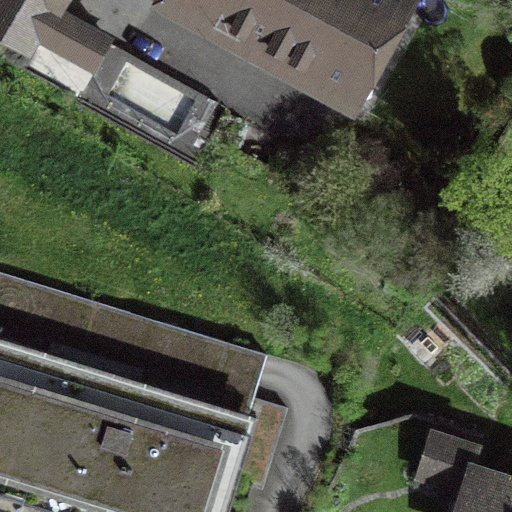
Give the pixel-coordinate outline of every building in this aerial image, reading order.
[(0,0),(0,38),(81,83),(105,39),(54,11),(60,0),(0,0)] [(159,0),(355,109),(415,0),(159,0)] [(0,271),(0,343),(110,377),(246,419),(265,350),(0,271)] [(0,466),(75,489),(110,377),(0,343),(0,466)] [(216,511),(246,419),(110,377),(75,489),(149,511),(216,511)] [(511,511),(511,479),(472,467),(479,446),(436,432),(421,476),(464,489),(456,511),(511,511)]
